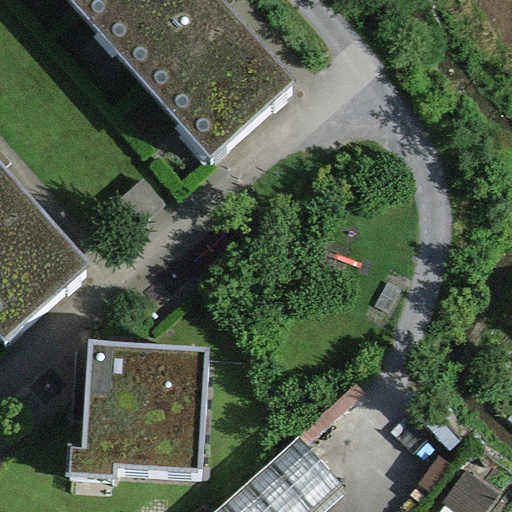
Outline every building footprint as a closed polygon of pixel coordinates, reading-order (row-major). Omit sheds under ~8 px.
[(61,0),(209,169),(297,91),(216,0),(61,0)] [(0,346),(2,349),(87,275),(0,175),(0,346)] [(130,470),(131,458),(214,463),(221,341),(100,334),(94,438),(81,437),(79,467),(130,470)] [(310,511),(338,488),(293,436),(205,511),(310,511)] [(449,505),(457,511),(488,511),(500,498),(473,476),(449,505)]
